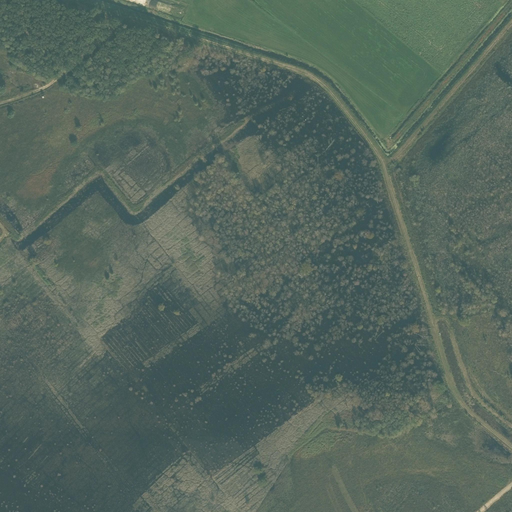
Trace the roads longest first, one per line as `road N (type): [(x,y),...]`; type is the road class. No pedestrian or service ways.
road 1 (track): [(124,14),(322,84),(382,163),(456,395),(511,447)]
road 2 (track): [(511,22),(396,157),(382,163)]
road 3 (track): [(0,103),(48,84),(124,14)]
